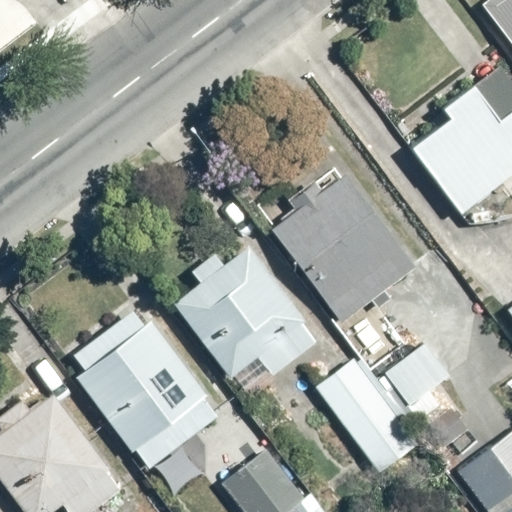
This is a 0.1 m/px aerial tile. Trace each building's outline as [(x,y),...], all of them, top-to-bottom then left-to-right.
[(0,0),(0,50),(38,22),(22,0),(0,0)] [(511,0),(504,0),(488,12),(511,44),(511,0)] [(461,214),(511,174),(511,109),(497,121),(470,87),(443,107),(452,119),(412,150),(461,214)] [(417,265),(340,160),(291,196),(297,204),(269,225),(341,321),(417,265)] [(246,243),(222,261),(215,252),(188,272),(195,281),(172,298),(230,377),(258,356),(271,374),(318,339),(246,243)] [(65,362),(148,468),(181,443),(216,488),(256,456),(138,305),(65,362)] [(449,375),(420,335),(377,366),(422,428),(455,404),(439,382),(449,375)] [(415,438),(355,354),(314,383),(374,467),(415,438)] [(50,392),(31,406),(26,399),(0,418),(0,420),(4,426),(0,429),(0,477),(26,511),(50,511),(62,504),(68,511),(87,511),(121,487),(50,392)] [(501,511),(511,504),(511,432),(458,470),(486,511),(501,511)] [(310,511),(269,455),(224,488),(241,511),(310,511)]
